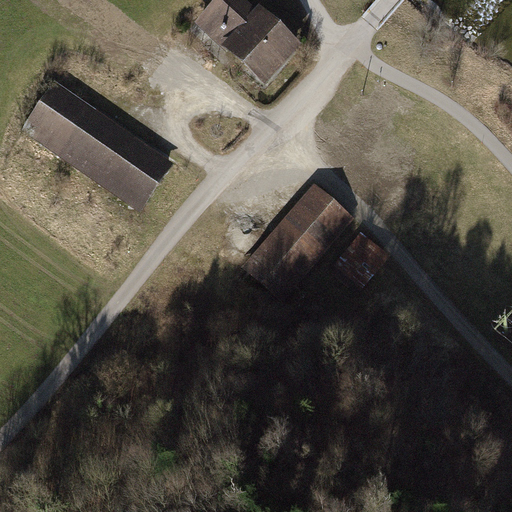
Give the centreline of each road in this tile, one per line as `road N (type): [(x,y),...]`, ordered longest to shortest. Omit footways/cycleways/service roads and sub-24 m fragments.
road 1 (residential): [(389,0),(200,198),(0,440)]
road 2 (track): [(279,119),(511,375)]
road 3 (track): [(347,47),(457,112),(511,165)]
road 4 (track): [(225,170),(181,141),(182,115),(224,104),(269,130)]
